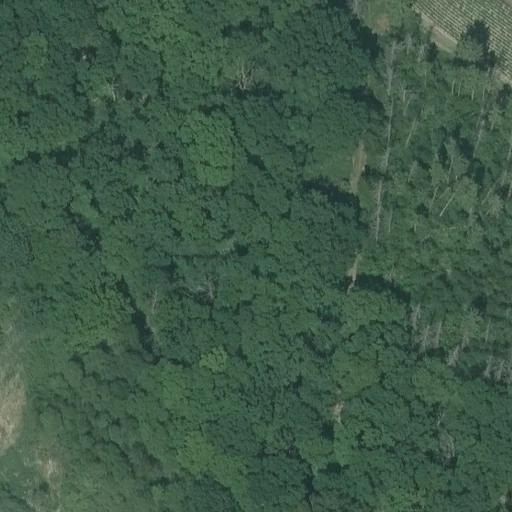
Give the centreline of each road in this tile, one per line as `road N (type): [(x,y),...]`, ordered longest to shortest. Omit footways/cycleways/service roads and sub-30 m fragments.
road 1 (track): [(276,511),(227,455),(0,72)]
road 2 (track): [(364,511),(342,416),(360,0)]
road 3 (track): [(511,93),(386,0)]
